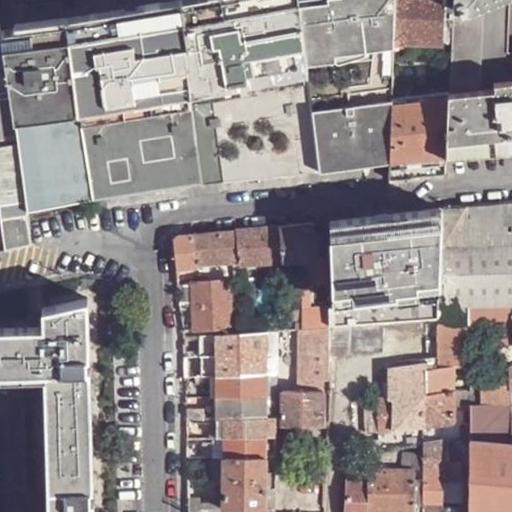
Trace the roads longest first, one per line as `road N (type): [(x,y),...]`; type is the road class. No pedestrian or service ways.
road 1 (unclassified): [(150,248),(156,224),(166,219),(511,188)]
road 2 (residential): [(157,511),(150,248)]
road 3 (unclassified): [(150,248),(0,277)]
